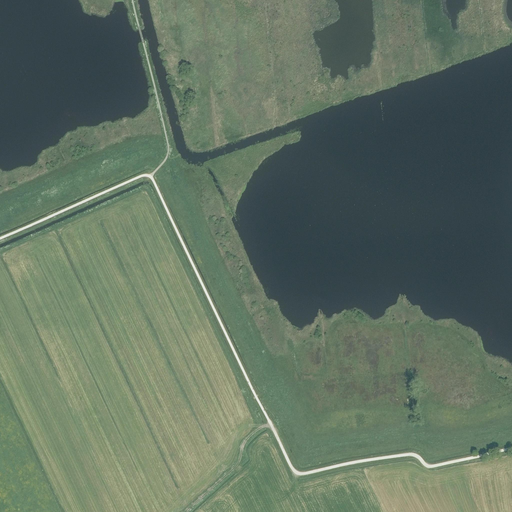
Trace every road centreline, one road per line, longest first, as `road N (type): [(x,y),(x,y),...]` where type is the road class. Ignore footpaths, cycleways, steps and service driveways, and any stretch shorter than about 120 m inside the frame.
road 1 (track): [(511,434),(435,451),(408,439),(303,457),(148,150),(0,209)]
road 2 (track): [(270,424),(244,440),(236,464),(184,511)]
